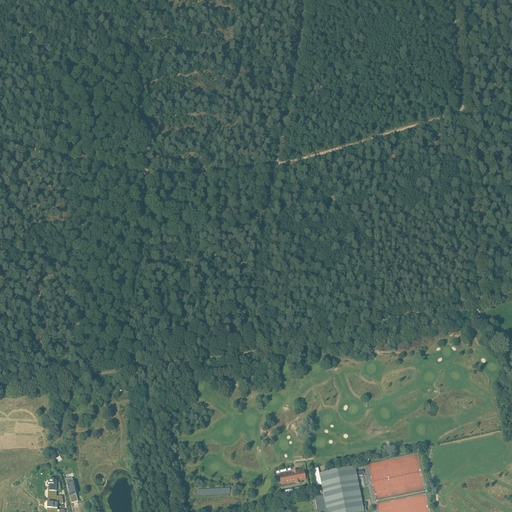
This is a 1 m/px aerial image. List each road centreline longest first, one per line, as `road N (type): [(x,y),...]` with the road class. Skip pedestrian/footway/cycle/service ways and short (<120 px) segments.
road 1 (unknown): [(0,369),(34,359),(132,354),(170,340),(244,339),(361,297),(392,303),(474,287)]
road 2 (track): [(143,367),(511,292)]
road 3 (unknown): [(474,287),(492,267),(479,210),(488,179),(474,92),(474,0)]
